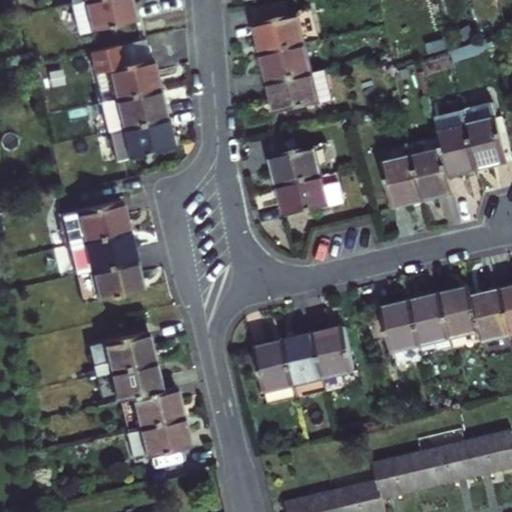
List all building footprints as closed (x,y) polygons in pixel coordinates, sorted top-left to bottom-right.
[(55,0),(58,10),(75,6),(102,0),(55,0)] [(133,0),(102,0),(75,6),(81,33),(139,21),(133,0)] [(260,55),(304,45),(297,16),(253,25),(260,55)] [(266,84),(310,74),(304,45),(260,55),(266,84)] [(104,105),(116,103),(160,93),(153,62),(123,69),(119,50),(92,55),(104,105)] [(310,74),(266,84),(272,113),(328,100),(322,72),(310,74)] [(160,93),(116,103),(123,132),(167,122),(160,93)] [(439,123),(443,137),(473,130),(469,115),(439,123)] [(167,122),(123,132),(111,134),(118,164),(174,152),(167,122)] [(501,123),(473,130),(484,173),(511,167),(501,123)] [(444,143),(447,154),(453,180),(484,173),(473,130),(443,137),(444,143)] [(414,150),(416,161),(447,154),(444,143),(414,150)] [(280,187),(336,174),(329,145),(273,158),(280,187)] [(384,157),(387,168),(416,161),(414,150),(384,157)] [(416,161),(427,206),(458,198),(453,180),(447,154),(416,161)] [(396,213),(427,206),(416,161),(387,168),(396,213)] [(336,174),(280,187),(287,216),(345,202),(338,174),(336,174)] [(67,250),(82,246),(126,236),(119,208),(60,223),(67,250)] [(89,276),(133,265),(126,236),(82,246),(89,276)] [(75,279),(89,276),(82,246),(67,250),(75,279)] [(89,276),(97,305),(140,295),(133,265),(89,276)] [(89,276),(75,279),(82,309),(97,305),(89,276)] [(472,286),(443,293),(453,338),(482,331),(474,296),(472,286)] [(511,333),(511,320),(505,289),(474,296),(482,331),(484,340),(511,333)] [(453,338),(443,293),(413,300),(424,344),(453,338)] [(424,344),(413,300),(384,307),(398,365),(427,359),(424,344)] [(345,327),(315,334),(326,378),(329,390),(358,383),(355,371),(345,327)] [(456,352),(485,345),(484,340),(482,331),(453,338),(456,352)] [(485,345),(511,339),(511,333),(484,340),(485,345)] [(113,373),(157,363),(150,334),(106,345),(109,356),(95,358),(99,377),(113,373)] [(326,378),(315,334),(286,340),(296,384),(299,396),(329,390),(326,378)] [(453,338),(424,344),(427,359),(456,352),(453,338)] [(296,384),(286,340),(258,347),(267,391),(296,384)] [(109,356),(106,345),(93,348),(95,358),(109,356)] [(120,402),(139,397),(164,391),(157,363),(113,373),(120,402)] [(120,402),(113,373),(99,377),(106,406),(120,402)] [(270,403),(299,396),(296,384),(267,391),(270,403)] [(146,426),(189,416),(182,387),(164,391),(139,397),(146,426)] [(196,445),(189,416),(146,426),(153,456),(196,445)] [(143,458),(153,456),(146,426),(136,429),(143,458)] [(286,511),(386,511),(383,498),(391,496),(397,495),(428,487),(458,480),(465,479),(475,476),(482,474),(488,472),(511,467),(511,434),(511,431),(467,442),(420,453),(375,465),(379,481),(332,493),(285,504),(286,511)]
